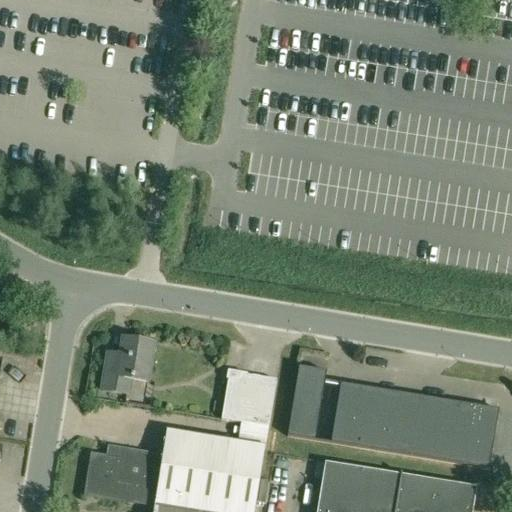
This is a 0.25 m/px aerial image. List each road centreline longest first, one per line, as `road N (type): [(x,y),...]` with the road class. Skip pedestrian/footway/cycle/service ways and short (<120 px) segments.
road 1 (unclassified): [(511,356),(80,286)]
road 2 (unclassified): [(38,511),(80,286)]
